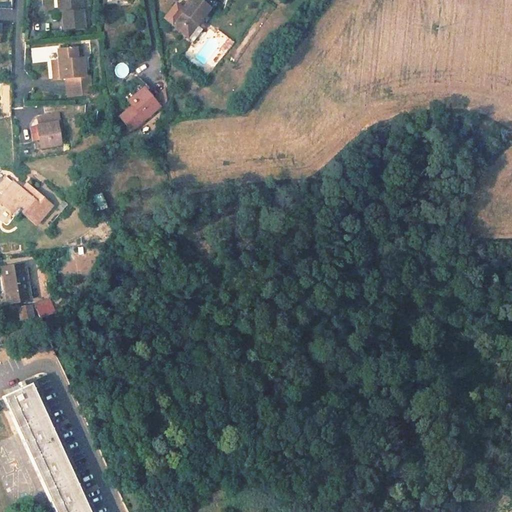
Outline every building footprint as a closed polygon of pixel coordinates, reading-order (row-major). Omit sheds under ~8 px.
[(60,0),(63,28),(83,26),(80,0),(60,0)] [(202,0),(190,0),(173,22),(190,34),(213,7),(202,0)] [(51,69),(52,81),(64,80),(66,98),(87,95),(85,87),(88,86),(87,77),(83,78),(81,60),(75,60),(74,50),(56,51),(58,62),(58,69),(51,69)] [(131,130),(160,107),(155,100),(149,92),(134,103),(135,105),(120,116),(131,130)] [(160,107),(165,103),(163,94),(155,100),(160,107)] [(36,120),(40,139),(38,141),(40,149),(60,145),(56,125),(52,125),(50,118),(36,120)] [(30,130),(32,142),(38,141),(40,139),(38,129),(30,130)] [(8,180),(0,188),(0,195),(2,197),(7,201),(3,206),(16,217),(20,213),(32,223),(36,226),(40,222),(52,207),(30,188),(25,194),(21,191),(8,180)] [(25,194),(30,188),(26,185),(21,191),(25,194)] [(30,300),(24,264),(1,267),(7,303),(30,300)] [(49,300),(35,307),(39,318),(54,311),(49,300)] [(15,306),(16,320),(32,319),(31,304),(15,306)] [(83,511),(25,383),(0,394),(0,409),(46,511),(83,511)]
